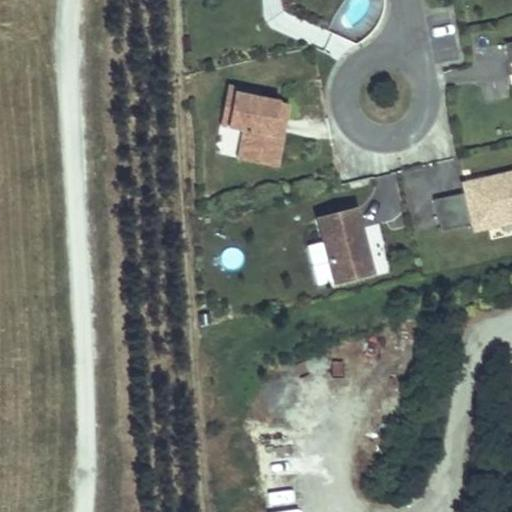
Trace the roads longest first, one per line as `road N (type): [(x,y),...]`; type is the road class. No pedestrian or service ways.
road 1 (residential): [(396,58),(374,56),(343,84),(341,106),(369,138),(391,139),(423,111),(414,70)]
road 2 (track): [(511,322),(486,329),(443,511)]
